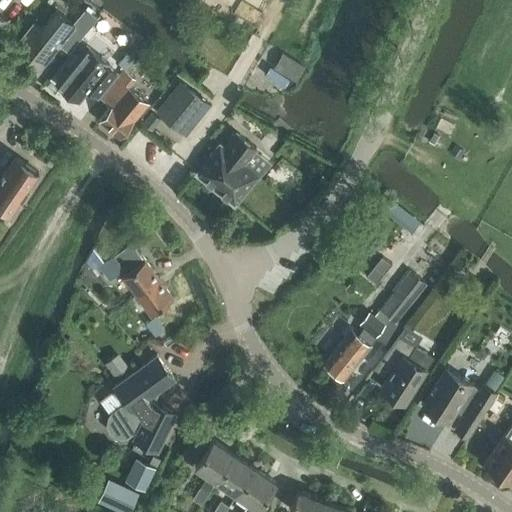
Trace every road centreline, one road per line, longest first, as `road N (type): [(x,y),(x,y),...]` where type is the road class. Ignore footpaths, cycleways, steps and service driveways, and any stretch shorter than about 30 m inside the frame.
road 1 (tertiary): [(504,511),(294,402),(250,339),(234,274)]
road 2 (tertiary): [(234,274),(163,196),(0,77)]
road 3 (unclassified): [(308,230),(346,187),(432,0)]
